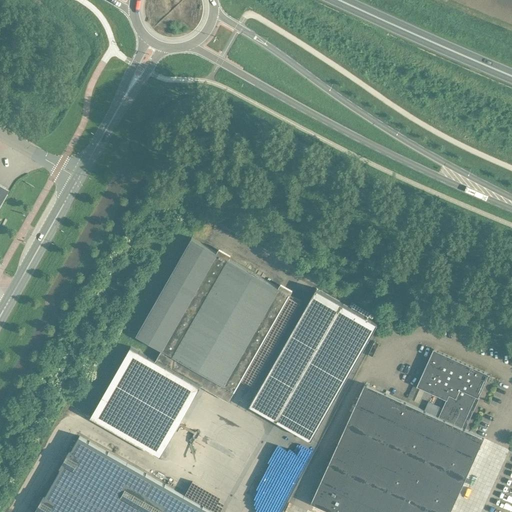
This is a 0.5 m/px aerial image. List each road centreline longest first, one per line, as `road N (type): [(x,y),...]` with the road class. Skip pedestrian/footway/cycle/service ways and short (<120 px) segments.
road 1 (secondary): [(191,45),(374,147),(480,190)]
road 2 (secondary): [(480,190),(214,13)]
road 3 (trunk): [(511,75),(338,0)]
road 4 (secondary): [(0,315),(76,179)]
road 5 (unknown): [(256,511),(264,464),(255,443),(209,412)]
